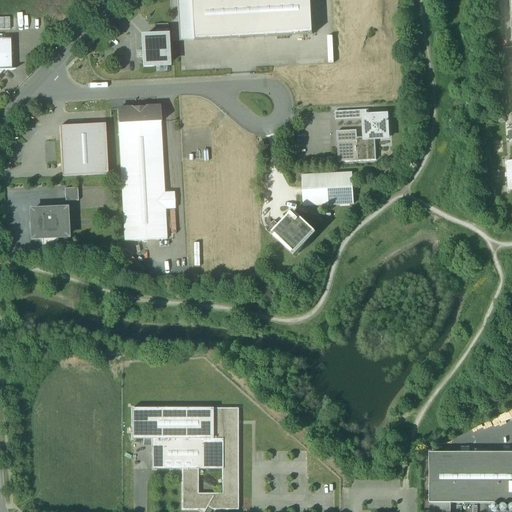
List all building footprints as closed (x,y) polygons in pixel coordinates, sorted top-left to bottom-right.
[(180,0),(182,42),(313,37),(311,0),(180,0)] [(10,19),(0,18),(0,30),(10,30),(10,19)] [(168,67),(166,37),(143,39),(144,68),(168,67)] [(10,40),(0,40),(0,71),(4,71),(12,71),(11,71),(10,40)] [(144,110),(133,110),(118,110),(118,126),(160,124),(160,108),(144,109),(144,110)] [(368,111),(336,113),(336,120),(363,119),(363,117),(368,116),(368,111)] [(368,116),(363,117),(363,119),(364,138),(365,141),(369,140),(375,140),(389,139),(388,122),(389,122),(389,121),(388,121),(387,115),(368,116)] [(118,126),(124,242),(167,240),(165,210),(175,210),(174,193),(164,194),(161,124),(160,124),(118,126)] [(105,125),(60,128),(62,177),(108,175),(105,125)] [(364,138),(356,139),(356,142),(357,147),(369,146),(369,140),(365,141),(364,138)] [(357,147),(358,162),(376,161),(375,140),(369,140),(369,146),(357,147)] [(356,142),(337,143),(338,163),(358,162),(357,147),(356,142)] [(353,175),(302,177),(303,208),(354,206),(353,175)] [(78,189),(65,190),(65,202),(78,202),(78,189)] [(66,210),(31,211),(32,240),(42,239),(43,249),(58,248),(57,239),(68,238),(66,210)] [(278,228),(273,234),(273,235),(272,236),(295,258),(317,235),(316,233),(294,212),(278,228)] [(273,223),(266,230),(272,236),(273,235),(273,234),(278,228),(273,223)] [(238,409),(132,409),(132,440),(152,440),(152,470),(182,470),(198,470),(222,470),(238,470),(238,409)] [(511,453),(430,454),(430,504),(451,504),(511,503),(511,453)] [(198,470),(182,470),(182,511),(198,511),(200,511),(204,511),(207,508),(212,511),(238,510),(238,470),(222,470),(222,495),(198,495),(198,470)]
